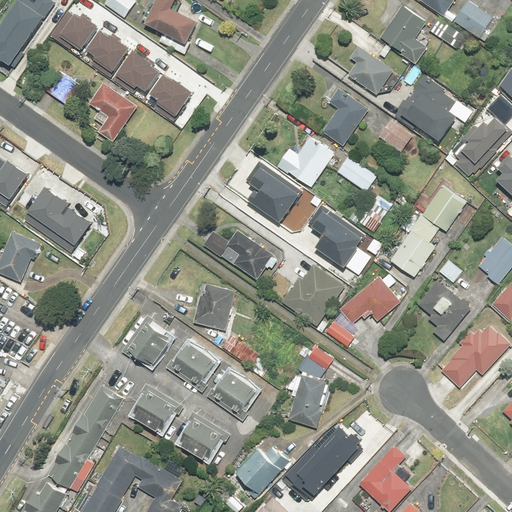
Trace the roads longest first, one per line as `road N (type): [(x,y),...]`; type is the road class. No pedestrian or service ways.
road 1 (tertiary): [(0,462),(164,212)]
road 2 (tertiary): [(164,212),(313,0)]
road 3 (residential): [(0,99),(164,212)]
road 4 (residential): [(405,395),(511,494)]
